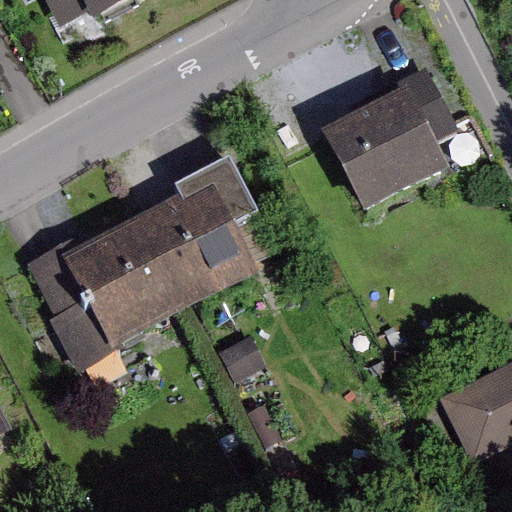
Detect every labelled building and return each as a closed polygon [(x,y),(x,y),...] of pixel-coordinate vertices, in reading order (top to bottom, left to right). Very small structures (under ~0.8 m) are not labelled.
[(64,0),(85,37),(151,0),(64,0)] [(407,101),(318,150),(359,224),(448,175),(407,101)] [(86,245),(30,275),(85,376),(259,282),(235,237),(259,224),(228,167),(176,195),(181,206),(91,254),(86,245)] [(511,454),(511,371),(441,409),(475,474),(511,454)] [(0,448),(11,443),(0,423),(0,448)]
